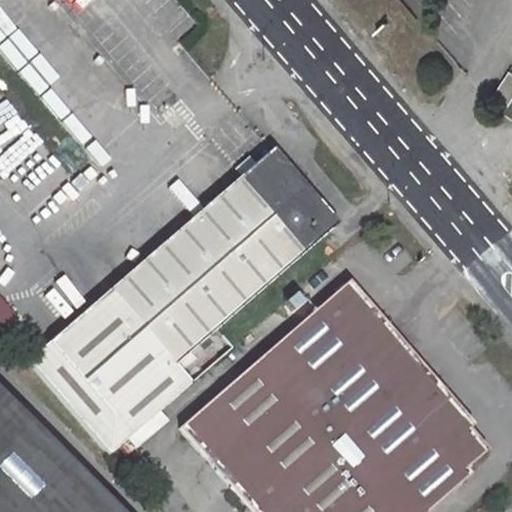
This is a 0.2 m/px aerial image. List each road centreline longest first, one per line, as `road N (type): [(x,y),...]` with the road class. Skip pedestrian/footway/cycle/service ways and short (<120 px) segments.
road 1 (tertiary): [(257,0),(511,300)]
road 2 (tertiary): [(511,245),(303,0)]
